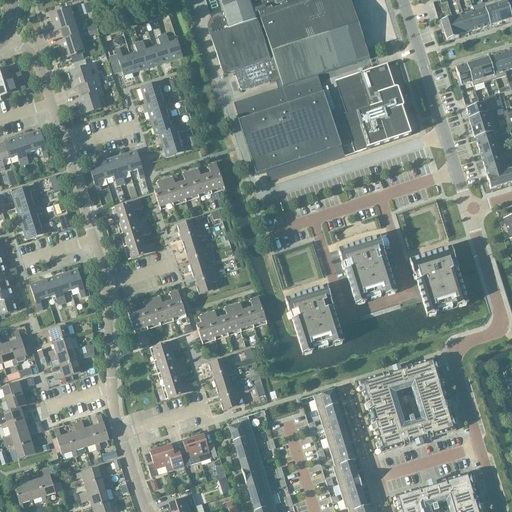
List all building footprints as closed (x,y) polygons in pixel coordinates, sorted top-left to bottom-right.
[(269,83),(269,85),(275,83),(277,89),(233,104),(239,121),(237,122),(255,176),(265,173),(268,183),(344,158),(317,77),(370,59),(349,0),(218,0),(223,13),(215,16),(211,19),(208,25),(208,30),(210,37),(209,37),(222,76),(241,70),(240,69),(274,58),(278,70),(266,74),(269,82),(269,83)] [(511,18),(506,0),(496,0),(494,1),(501,23),(511,19),(511,18)] [(494,1),(483,4),(484,8),(490,26),(501,23),(494,1)] [(484,8),(473,12),(479,29),(490,26),(484,8)] [(62,35),(80,29),(77,19),(72,21),(68,9),(50,14),(55,31),(60,29),(62,35)] [(468,33),(479,29),(473,12),(462,15),(468,33)] [(462,15),(452,18),(458,36),(468,33),(462,15)] [(452,18),(438,22),(442,34),(444,33),(446,41),(458,37),(458,36),(452,18)] [(83,40),(80,29),(62,35),(64,41),(59,42),(64,59),(82,53),(78,41),(83,40)] [(162,38),(170,63),(181,59),(176,43),(169,45),(166,36),(162,38)] [(170,63),(162,38),(158,39),(160,47),(153,50),(158,67),(170,63)] [(158,67),(153,50),(145,52),(142,43),(138,45),(146,70),(158,67)] [(129,57),(135,74),(146,70),(138,45),(134,46),(137,55),(129,57)] [(123,77),(135,74),(129,57),(122,59),(119,50),(115,52),(117,57),(109,60),(114,76),(122,73),(123,77)] [(511,58),(510,51),(499,55),(505,72),(511,70),(511,58)] [(499,55),(488,58),(495,80),(506,77),(505,72),(499,55)] [(243,91),(269,83),(269,82),(266,74),(278,70),(274,58),(240,69),(241,70),(222,76),(222,77),(237,72),(235,75),(235,76),(239,89),(240,91),(242,91),(243,91)] [(495,80),(488,58),(477,62),(484,84),(495,80)] [(80,93),(100,86),(97,76),(91,78),(88,66),(87,66),(85,60),(73,63),(75,70),(69,72),(75,88),(78,87),(80,93)] [(477,62),(466,65),(471,83),(473,87),(484,84),(477,62)] [(386,64),(335,82),(346,116),(342,117),(355,154),(370,149),(370,147),(407,135),(407,134),(407,133),(400,110),(399,109),(398,109),(396,110),(394,102),(399,101),(395,90),(386,64)] [(466,65),(455,68),(458,77),(456,78),(459,87),(471,83),(466,65)] [(4,95),(20,90),(16,79),(9,81),(5,69),(0,70),(0,101),(6,99),(4,95)] [(144,101),(160,96),(157,89),(167,86),(165,82),(140,89),(144,101)] [(103,96),(100,86),(80,93),(82,98),(78,99),(83,115),(102,109),(98,98),(103,96)] [(27,105),(32,104),(28,93),(23,95),(27,105)] [(162,104),(160,96),(144,101),(147,113),(172,105),(171,101),(162,104)] [(484,103),(465,109),(469,119),(487,113),(484,103)] [(173,109),(172,105),(147,113),(151,124),(167,119),(165,112),(173,109)] [(469,119),(468,119),(471,129),(495,122),(491,111),(487,113),(469,119)] [(159,135),(180,129),(179,125),(170,127),(167,119),(151,124),(155,136),(159,135)] [(495,122),(471,129),(474,139),(475,139),(494,133),(498,132),(495,122)] [(163,147),(179,142),(177,134),(185,132),(184,127),(180,129),(159,135),(163,147)] [(28,136),(33,152),(40,150),(43,158),(47,157),(39,132),(28,136)] [(494,133),(475,139),(478,148),(496,142),(494,133)] [(25,155),(33,152),(28,136),(16,139),(24,164),(28,163),(25,155)] [(20,166),(24,164),(16,139),(4,143),(10,160),(17,157),(20,166)] [(181,149),(179,142),(163,147),(166,159),(191,151),(190,147),(181,149)] [(478,148),(481,158),(500,152),(496,142),(478,148)] [(2,162),(10,160),(4,143),(0,144),(0,169),(1,172),(5,170),(2,162)] [(500,152),(481,158),(484,168),(503,162),(500,152)] [(124,157),(129,172),(136,170),(139,179),(144,177),(136,153),(124,157)] [(121,175),(129,172),(124,157),(112,160),(120,185),(124,184),(121,175)] [(116,186),(120,185),(112,160),(100,164),(105,180),(113,177),(116,186)] [(503,162),(484,168),(487,177),(497,174),(505,171),(503,162)] [(97,182),(105,180),(100,164),(89,168),(96,192),(100,191),(97,182)] [(205,176),(210,193),(223,189),(216,164),(207,167),(210,175),(205,176)] [(210,193),(205,176),(200,178),(197,170),(190,173),(197,197),(210,193)] [(507,171),(505,171),(497,174),(501,186),(511,183),(507,171)] [(197,197),(190,173),(182,175),(184,183),(179,184),(184,201),(197,197)] [(497,174),(487,177),(486,177),(490,190),(501,186),(497,174)] [(184,201),(179,184),(174,186),(171,178),(164,180),(171,205),(184,201)] [(159,209),(171,205),(164,180),(156,183),(158,190),(154,192),(159,209)] [(15,205),(31,200),(29,193),(38,190),(36,186),(11,194),(15,205)] [(19,217),(44,209),(43,205),(34,208),(31,200),(15,205),(19,217)] [(118,222),(135,216),(133,211),(141,209),(138,201),(113,209),(118,222)] [(23,228),(39,223),(36,215),(45,213),(44,209),(19,217),(23,228)] [(122,235),(146,227),(144,219),(136,221),(135,216),(118,222),(122,235)] [(177,226),(180,238),(204,231),(203,226),(193,229),(190,222),(177,226)] [(41,231),(39,223),(23,228),(27,241),(51,233),(50,228),(41,231)] [(126,247),(143,242),(141,237),(149,234),(146,227),(122,235),(126,247)] [(184,250),(198,245),(196,239),(206,236),(204,231),(180,238),(184,250)] [(338,250),(337,251),(342,265),(343,265),(345,271),(344,271),(344,272),(345,272),(355,305),(355,306),(396,293),(395,293),(385,259),(386,259),(385,258),(381,260),(379,253),(384,252),(379,237),(379,238),(364,243),(365,246),(354,249),(353,246),(338,251),(338,250)] [(144,247),(143,242),(126,247),(130,260),(154,253),(152,244),(144,247)] [(187,261),(212,254),(210,249),(200,252),(198,245),(184,250),(187,261)] [(450,248),(450,249),(410,262),(409,261),(413,276),(414,275),(416,282),(416,283),(427,316),(426,316),(426,317),(468,304),(468,303),(467,304),(456,270),(457,270),(457,269),(456,269),(454,263),(455,263),(451,248),(450,248)] [(191,273),(205,268),(203,262),(213,258),(212,254),(187,261),(191,273)] [(0,279),(12,276),(16,274),(15,269),(4,273),(2,266),(0,267),(0,279)] [(194,284),(219,277),(218,272),(207,275),(205,268),(191,273),(194,284)] [(65,275),(70,291),(77,289),(80,298),(84,296),(76,271),(65,275)] [(62,294),(70,291),(65,275),(53,279),(61,304),(65,302),(62,294)] [(0,292),(9,289),(7,283),(14,281),(12,276),(0,279),(0,292)] [(219,277),(194,284),(198,295),(212,291),(210,285),(221,282),(219,277)] [(57,305),(61,304),(53,279),(41,283),(46,299),(54,296),(57,305)] [(39,301),(46,299),(41,283),(29,286),(37,311),(42,310),(39,301)] [(302,356),(343,343),(343,342),(332,309),(333,309),(333,308),(332,308),(330,302),(331,301),(326,287),(326,288),(311,292),(312,295),(301,299),(300,296),(285,300),(284,300),(289,314),(290,314),(292,321),(291,321),(292,321),(302,355),(302,356)] [(0,304),(19,298),(17,293),(11,295),(9,289),(0,292),(0,304)] [(166,303),(172,320),(184,316),(176,291),(169,294),(171,301),(166,303)] [(172,320),(166,303),(161,304),(159,297),(151,299),(159,324),(172,320)] [(21,304),(19,298),(0,304),(0,315),(1,317),(17,312),(15,306),(21,304)] [(247,310),(252,328),(265,324),(257,298),(249,301),(252,309),(247,310)] [(159,324),(151,299),(143,302),(146,309),(141,311),(146,328),(159,324)] [(252,328),(247,310),(242,312),(239,304),(232,306),(239,332),(252,328)] [(134,332),(146,328),(141,311),(136,312),(133,305),(126,308),(134,332)] [(239,332),(232,306),(224,309),(226,316),(221,318),(226,335),(239,332)] [(226,335),(221,318),(216,320),(214,312),(206,314),(214,339),(226,335)] [(201,343),(214,339),(206,314),(198,317),(201,324),(195,326),(201,343)] [(52,344),(75,336),(74,334),(68,336),(66,327),(40,335),(42,339),(50,336),(52,344)] [(15,342),(8,344),(16,367),(18,366),(17,364),(23,362),(24,360),(24,358),(26,357),(25,355),(31,353),(26,338),(20,340),(17,332),(13,334),(15,342)] [(55,351),(46,354),(48,358),(73,350),(77,349),(74,339),(76,338),(75,336),(52,344),(55,351)] [(155,362),(173,356),(171,351),(179,349),(177,341),(151,349),(155,362)] [(0,358),(2,365),(11,362),(13,368),(16,367),(8,344),(1,346),(0,342),(0,358)] [(73,350),(48,358),(49,362),(57,360),(60,367),(82,359),(82,357),(80,358),(77,349),(73,350)] [(48,358),(46,354),(45,351),(37,354),(39,361),(48,358)] [(159,374),(185,366),(182,359),(174,361),(173,356),(155,362),(159,374)] [(253,358),(235,364),(237,369),(255,363),(253,358)] [(83,362),(82,359),(60,367),(62,374),(54,377),(55,381),(80,373),(77,363),(83,362)] [(212,377),(236,369),(234,364),(225,367),(222,360),(208,365),(212,377)] [(393,372),(382,376),(382,375),(382,376),(359,383),(361,388),(364,387),(365,391),(362,392),(366,405),(369,404),(370,407),(371,410),(367,411),(368,411),(369,416),(372,415),(374,419),(371,420),(372,425),(372,426),(375,425),(377,430),(374,431),(374,432),(378,444),(381,443),(382,448),(379,448),(381,454),(403,447),(404,447),(432,438),(432,439),(433,438),(455,431),(453,426),(451,427),(449,423),(452,422),(448,409),(449,409),(449,408),(442,388),(440,383),(441,382),(440,382),(436,369),(433,370),(432,366),(435,365),(433,360),(411,367),(410,367),(400,370),(393,372)] [(163,387),(181,382),(179,377),(187,374),(185,366),(159,374),(163,387)] [(215,389),(230,384),(228,377),(238,374),(236,369),(212,377),(215,389)] [(0,402),(22,395),(19,388),(27,385),(26,381),(1,389),(4,399),(0,400),(0,402)] [(181,382),(163,387),(167,400),(193,392),(190,384),(182,387),(181,382)] [(232,391),(230,384),(215,389),(219,400),(243,392),(242,387),(232,391)] [(262,386),(255,388),(260,404),(267,402),(262,386)] [(333,391),(313,397),(317,411),(337,405),(333,391),(334,391),(333,391)] [(245,397),(243,392),(219,400),(223,412),(245,405),(242,398),(245,397)] [(24,402),(22,395),(0,402),(0,404),(6,403),(9,412),(34,405),(32,399),(24,402)] [(1,427),(24,420),(22,413),(35,409),(34,405),(9,412),(3,414),(6,423),(0,425),(1,427)] [(337,405),(317,411),(321,425),(342,419),(337,405)] [(90,428),(98,451),(100,450),(98,444),(108,441),(100,416),(95,417),(98,426),(90,428)] [(253,436),(247,417),(237,420),(239,425),(228,428),(233,442),(253,436)] [(342,419),(321,425),(326,439),(346,433),(342,419)] [(26,427),(24,420),(1,427),(1,430),(7,428),(10,438),(35,429),(34,425),(26,427)] [(77,423),(85,449),(94,446),(96,452),(98,451),(90,428),(84,430),(81,422),(77,423)] [(75,452),(85,449),(77,423),(72,425),(75,433),(68,435),(75,458),(77,457),(75,452)] [(37,434),(35,429),(10,438),(13,447),(8,449),(8,451),(31,444),(29,436),(37,434)] [(56,439),(52,440),(56,452),(60,451),(61,456),(71,453),(72,459),(75,458),(68,435),(61,438),(58,430),(53,431),(56,439)] [(346,433),(326,439),(330,453),(350,447),(346,433)] [(192,438),(200,463),(210,460),(217,458),(213,446),(207,448),(203,436),(200,437),(198,434),(192,438)] [(237,456),(257,450),(253,436),(233,442),(237,456)] [(190,466),(200,463),(192,438),(186,440),(187,441),(182,443),(186,454),(179,456),(183,468),(190,466)] [(34,451),(31,444),(8,451),(9,453),(14,451),(17,461),(43,453),(41,448),(34,451)] [(159,448),(165,467),(167,473),(177,470),(183,468),(179,456),(174,458),(170,446),(166,448),(165,446),(159,448)] [(350,447),(330,453),(334,467),(334,468),(353,462),(355,462),(350,447)] [(155,470),(165,467),(159,448),(152,448),(152,452),(149,453),(153,465),(147,466),(151,478),(157,476),(155,470)] [(241,470),(262,464),(257,450),(237,456),(241,470)] [(104,462),(117,458),(115,451),(101,456),(104,462)] [(334,467),(332,468),(337,482),(357,476),(353,462),(334,468),(334,467)] [(241,470),(245,484),(266,478),(262,464),(241,470)] [(85,486),(107,479),(106,477),(103,467),(73,477),(74,481),(82,479),(85,486)] [(37,481),(44,504),(46,503),(45,497),(54,494),(60,492),(57,484),(52,486),(46,469),(42,471),(44,479),(37,481)] [(479,511),(468,474),(394,497),(398,511),(479,511)] [(23,476),(31,501),(40,499),(42,504),(44,504),(37,481),(30,483),(28,475),(23,476)] [(21,505),(31,501),(23,476),(19,478),(22,486),(13,488),(21,511),(23,511),(21,505)] [(357,476),(337,482),(341,496),(361,490),(357,476)] [(250,498),(270,492),(266,478),(245,484),(250,498)] [(79,495),(70,498),(72,503),(80,500),(105,492),(102,483),(108,481),(107,479),(85,486),(87,493),(80,496),(79,495)] [(361,490),(341,496),(345,510),(366,504),(361,490)] [(105,492),(80,500),(82,504),(90,502),(92,509),(114,502),(110,491),(105,492)] [(167,510),(168,511),(181,511),(195,508),(195,507),(192,498),(190,491),(178,495),(180,501),(168,504),(169,508),(167,510)] [(254,511),(274,506),(270,492),(250,498),(254,511)] [(115,504),(115,502),(92,509),(92,511),(111,511),(109,506),(115,504)]
